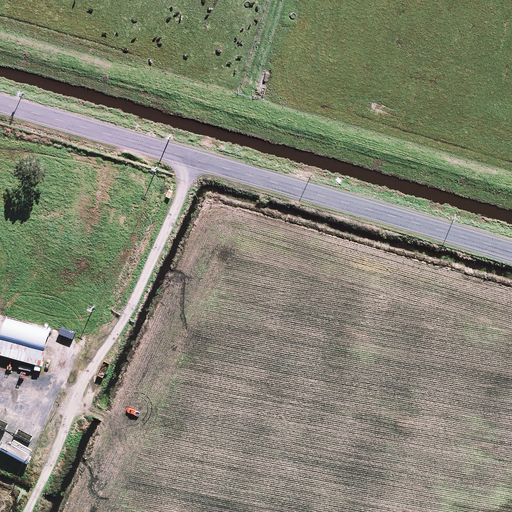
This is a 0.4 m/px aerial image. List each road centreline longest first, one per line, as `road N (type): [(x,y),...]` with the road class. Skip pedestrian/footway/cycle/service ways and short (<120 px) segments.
road 1 (unclassified): [(0,102),(511,252)]
road 2 (track): [(23,511),(195,158)]
